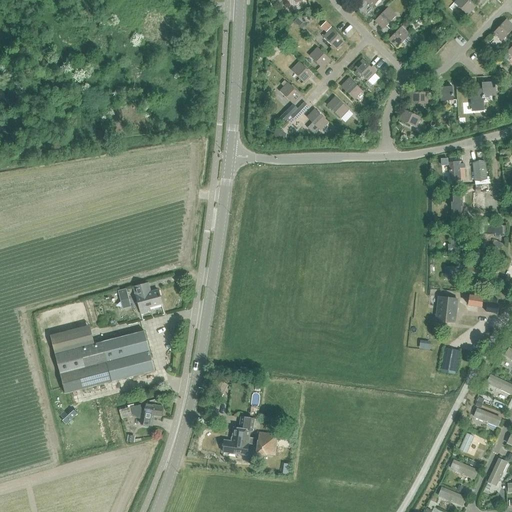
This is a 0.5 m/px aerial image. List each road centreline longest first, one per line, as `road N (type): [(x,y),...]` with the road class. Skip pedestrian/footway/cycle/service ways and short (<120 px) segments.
road 1 (secondary): [(154,511),(196,387),(230,158)]
road 2 (unclassified): [(230,158),(411,155),(511,132)]
road 3 (track): [(400,511),(511,307)]
road 4 (secondary): [(230,158),(240,0)]
